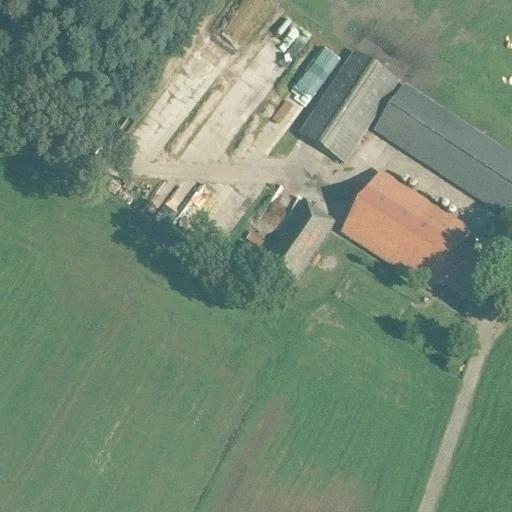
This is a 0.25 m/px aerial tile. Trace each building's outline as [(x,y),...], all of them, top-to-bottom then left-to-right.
[(332,40),(314,62),(330,75),(348,53),(332,40)] [(400,83),(354,53),(299,138),(343,166),(400,83)] [(511,156),(405,86),(375,132),(511,222),(511,156)] [(342,233),(432,291),(439,281),(469,301),(491,268),(460,248),(470,232),(381,174),(342,233)] [(261,266),(292,288),(336,224),(303,202),(261,266)]
